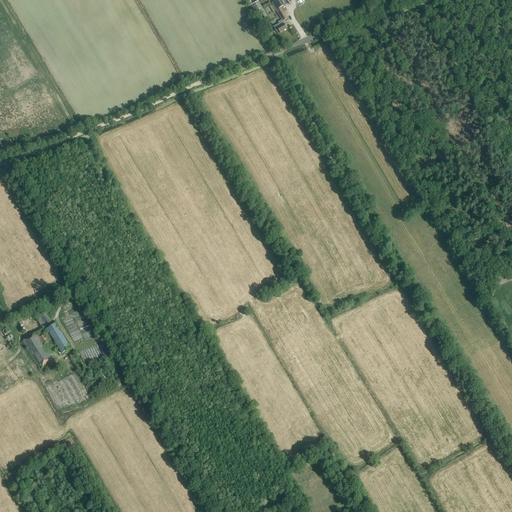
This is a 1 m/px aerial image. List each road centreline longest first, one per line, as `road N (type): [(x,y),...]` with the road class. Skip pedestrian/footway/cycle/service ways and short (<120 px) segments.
road 1 (track): [(215,511),(3,162)]
road 2 (track): [(0,164),(280,51)]
road 3 (track): [(280,51),(408,0)]
